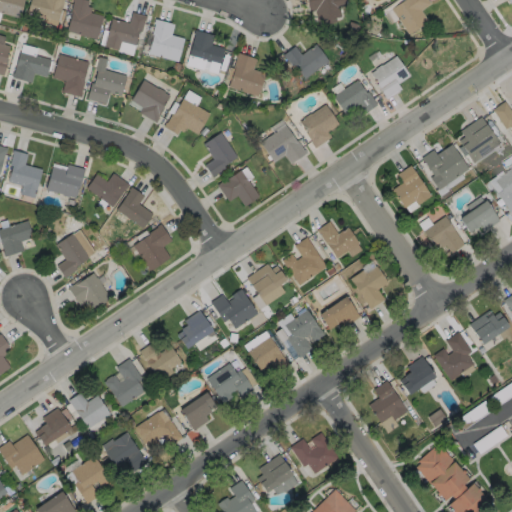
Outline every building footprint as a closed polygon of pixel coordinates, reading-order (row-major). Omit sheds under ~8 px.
[(21,0),(17,17),(0,11),(0,0),(21,0)] [(60,0),(55,19),(24,11),(27,0),(60,0)] [(100,14),(94,38),(64,30),(69,11),(68,11),(70,0),(85,0),(85,5),(89,6),(87,11),(100,14)] [(341,0),(343,6),(337,7),(339,17),(316,22),(313,10),(308,12),(305,0),(341,0)] [(426,22),(406,35),(389,9),(402,0),(425,0),(428,4),(418,10),(426,22)] [(144,14),(143,19),(142,19),(139,30),(136,29),(132,44),(119,41),(117,48),(102,45),(109,17),(127,21),(130,10),(144,14)] [(182,36),(175,60),(146,52),(151,34),(149,33),(152,22),(151,22),(152,17),(172,22),(169,33),(182,36)] [(221,46),(217,63),(186,55),(192,34),(191,34),(192,28),(212,33),(209,43),(221,46)] [(9,45),(3,43),(4,35),(0,34),(0,74),(3,75),(9,45)] [(313,44),(326,61),(302,79),(293,66),(290,68),(281,54),(292,46),(299,54),(313,44)] [(49,58),(44,75),(31,72),(29,81),(9,76),(11,71),(12,71),(18,49),(49,58)] [(263,72),(255,94),(226,85),(232,67),(230,67),(234,56),(233,55),(235,51),(254,57),(250,67),(263,72)] [(80,90),(79,96),(59,90),(62,79),(50,75),(56,52),(86,60),(81,79),(82,79),(79,90),(80,90)] [(394,56),(407,76),(395,84),(399,89),(384,99),(374,85),(375,84),(368,73),(373,69),(372,68),(378,64),(379,65),(394,56)] [(124,74),(118,94),(106,91),(103,102),(85,97),(89,81),(91,82),(96,66),(124,74)] [(141,78),(155,87),(156,86),(163,90),(162,91),(167,94),(161,105),(161,106),(156,116),(153,121),(137,111),(140,105),(129,99),(141,78)] [(354,80),(363,93),(366,91),(374,105),(363,112),(357,103),(342,113),(330,96),(354,80)] [(207,113),(195,134),(183,127),(181,132),(177,130),(174,134),(161,126),(164,122),(164,123),(170,113),(171,114),(181,98),(207,113)] [(511,99),(511,132),(507,125),(503,128),(490,108),(502,100),(509,111),(511,109),(511,103),(510,101),(511,99)] [(323,104),(337,125),(326,132),(329,137),(312,148),(309,144),(310,143),(303,133),(305,133),(297,122),(302,118),(301,118),(308,113),(309,114),(323,104)] [(498,144),(471,162),(456,140),(461,136),(457,130),(479,115),(498,144)] [(283,125),(294,141),(295,140),(301,150),(302,149),(304,153),(288,164),(282,155),(271,162),(257,142),(283,125)] [(214,175),(210,178),(202,165),(211,159),(201,144),(218,132),(235,157),(222,166),(223,168),(213,174),(214,175)] [(449,143),(466,168),(435,189),(428,177),(431,174),(419,157),(430,149),(434,154),(449,143)] [(35,187),(32,197),(17,193),(19,184),(5,180),(10,165),(7,164),(10,153),(9,153),(10,149),(25,153),(22,163),(39,168),(34,187),(35,187)] [(51,162),(64,166),(65,163),(82,168),(77,184),(76,184),(73,197),(43,189),(51,162)] [(429,195),(415,204),(412,200),(401,208),(389,189),(400,181),(395,173),(408,164),(429,195)] [(511,166),(511,210),(508,213),(504,208),(505,208),(495,193),(499,190),(493,180),(511,166)] [(238,170),(257,196),(242,207),(234,195),(226,201),(215,185),(219,182),(220,183),(238,170)] [(110,172),(127,183),(123,188),(122,187),(110,205),(84,187),(94,173),(104,180),(110,172)] [(150,213),(140,227),(113,209),(127,190),(126,189),(128,185),(141,195),(136,202),(150,213)] [(478,196),(481,201),(483,200),(497,220),(482,230),(478,225),(467,233),(457,218),(467,211),(464,206),(478,196)] [(442,215),(462,244),(445,256),(443,253),(447,251),(443,245),(439,248),(436,243),(431,246),(420,230),(442,215)] [(21,249),(2,256),(1,251),(0,247),(0,227),(25,219),(30,236),(18,240),(21,249)] [(326,220),(334,233),(345,226),(356,242),(333,257),(314,229),(326,220)] [(167,256),(147,270),(130,245),(147,233),(146,232),(155,226),(154,225),(157,223),(169,239),(160,245),(167,256)] [(65,275),(62,277),(54,264),(63,258),(53,243),(70,231),(87,256),(73,266),(74,268),(65,274),(65,275)] [(303,236),(323,266),(296,284),(279,259),(289,253),(293,259),(299,255),(291,244),(303,236)] [(264,262),(268,268),(274,264),(284,279),(257,297),(243,277),(264,262)] [(373,265),(385,282),(375,288),(381,298),(367,308),(347,278),(361,268),(363,272),(373,265)] [(90,271),(94,276),(95,276),(99,282),(98,283),(108,297),(88,311),(81,301),(77,304),(65,286),(69,283),(69,284),(78,278),(79,279),(90,271)] [(238,288),(254,312),(232,328),(225,318),(221,321),(207,301),(218,294),(224,301),(230,297),(228,295),(238,288)] [(511,315),(505,305),(505,306),(501,300),(511,292),(511,315)] [(356,315),(341,326),(337,320),(326,328),(316,313),(342,294),(356,315)] [(304,308),(317,329),(318,328),(322,333),(311,340),(306,333),(302,336),(309,348),(296,356),(283,336),(287,334),(281,323),(304,308)] [(210,330),(183,348),(174,333),(179,330),(178,328),(184,324),(181,319),(196,309),(210,330)] [(486,310),(490,315),(496,312),(506,326),(479,344),(466,324),(486,310)] [(464,354),(471,364),(447,380),(430,355),(440,348),(444,355),(450,351),(442,340),(455,331),(468,351),(464,354)] [(8,366),(0,371),(0,334),(7,345),(2,349),(5,352),(1,355),(8,366)] [(266,334),(286,363),(274,371),(267,361),(257,368),(244,349),(266,334)] [(149,342),(156,352),(167,344),(178,360),(168,367),(171,371),(157,381),(136,350),(149,342)] [(140,377),(135,380),(141,390),(119,405),(105,384),(104,385),(101,380),(104,379),(103,378),(108,374),(109,375),(111,373),(116,380),(121,377),(113,365),(127,356),(130,361),(129,362),(140,377)] [(432,376),(406,394),(396,380),(408,372),(404,366),(419,356),(432,376)] [(225,361),(232,371),(236,368),(250,388),(238,396),(233,388),(227,392),(229,395),(220,402),(203,377),(225,361)] [(404,410),(391,419),(388,415),(378,422),(365,404),(376,397),(370,389),(383,380),(404,410)] [(78,390),(84,400),(94,393),(107,412),(85,427),(66,399),(78,390)] [(205,419),(190,429),(176,408),(203,390),(213,404),(207,408),(208,410),(202,414),(205,419)] [(68,426),(42,444),(32,430),(38,426),(37,425),(43,422),(39,416),(54,406),(68,426)] [(155,409),(162,419),(166,416),(180,436),(167,444),(160,434),(145,444),(132,425),(155,409)] [(123,430),(144,461),(131,469),(123,457),(112,465),(102,450),(112,444),(109,440),(123,430)] [(318,431),(335,456),(311,473),(305,463),(301,466),(287,446),(300,437),(307,448),(312,445),(308,438),(318,431)] [(24,433),(42,458),(19,473),(12,464),(8,467),(0,455),(0,443),(6,439),(9,443),(24,433)] [(437,445),(459,471),(460,470),(463,472),(461,473),(466,478),(460,483),(464,488),(470,483),(474,488),(476,487),(478,490),(477,491),(485,500),(471,511),(450,511),(449,511),(450,510),(445,504),(452,499),(448,494),(441,499),(437,495),(436,496),(434,493),(435,492),(413,467),(417,463),(415,461),(431,447),(433,449),(437,445)] [(290,473),(264,492),(254,477),(259,473),(255,468),(276,453),(290,473)] [(91,454),(108,479),(99,486),(94,479),(89,483),(96,493),(84,502),(64,473),(91,454)] [(239,479),(252,499),(248,502),(254,511),(252,511),(220,511),(214,502),(224,496),(226,499),(232,495),(227,487),(239,479)] [(351,511),(307,511),(332,488),(352,509),(351,511)] [(73,509),(68,511),(35,511),(32,507),(59,489),(73,509)]
